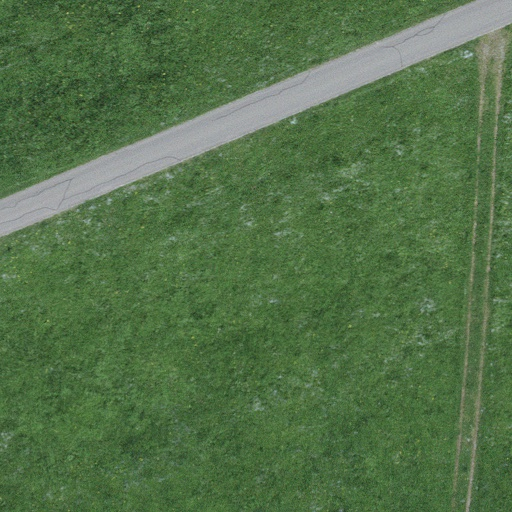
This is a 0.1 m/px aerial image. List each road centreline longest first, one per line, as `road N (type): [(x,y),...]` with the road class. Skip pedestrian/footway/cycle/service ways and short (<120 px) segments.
road 1 (unclassified): [(511,24),(0,230)]
road 2 (track): [(469,511),(501,29)]
